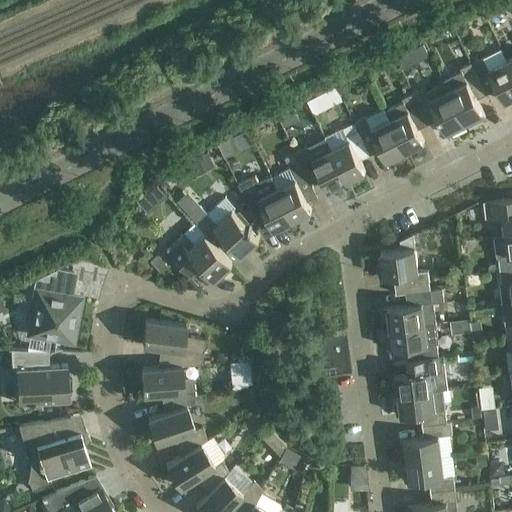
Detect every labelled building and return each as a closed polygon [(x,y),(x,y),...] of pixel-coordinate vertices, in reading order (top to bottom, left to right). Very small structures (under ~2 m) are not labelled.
[(511,98),(511,68),(508,61),(490,70),(484,58),(473,63),(486,90),(497,85),(505,102),(511,98)] [(462,71),(444,80),(445,83),(467,126),(486,117),(475,96),(486,90),(473,63),(461,69),(462,71)] [(467,126),(445,83),(427,92),(425,88),(414,93),(427,120),(438,114),(449,135),(467,126)] [(425,143),(419,130),(416,125),(427,120),(414,93),(403,99),(404,102),(386,111),(406,152),(425,143)] [(406,152),(386,111),(385,110),(367,119),(366,117),(355,123),(369,150),(379,144),(388,161),(406,152)] [(358,155),(369,150),(355,123),(344,129),(350,141),(332,150),(347,181),(366,172),(358,155)] [(347,181),(332,150),(326,138),(296,152),(310,179),(320,173),(329,191),(347,181)] [(290,169),(272,178),(294,220),(312,211),(308,202),(303,193),(314,188),(310,179),(296,152),(285,158),(290,169)] [(256,177),(239,185),(256,219),(267,213),(275,230),(294,220),(272,178),(272,177),(260,183),(256,177)] [(226,197),(196,224),(214,242),(223,234),(242,256),(260,240),(253,231),(254,230),(252,228),(250,229),(234,210),(236,208),(226,197)] [(504,216),(506,235),(511,234),(511,198),(485,202),(487,218),(504,216)] [(233,264),(214,242),(196,224),(167,250),(193,278),(204,267),(215,280),(233,264)] [(511,234),(506,235),(496,237),(500,263),(492,264),(489,267),(489,271),(500,270),(511,268),(511,234)] [(418,272),(414,235),(401,241),(402,250),(381,252),(383,264),(379,264),(381,278),(394,276),(396,294),(406,293),(431,290),(429,271),(418,272)] [(74,271),(58,268),(35,280),(32,297),(37,298),(34,315),(28,317),(26,328),(31,332),(32,333),(72,340),(73,335),(76,336),(79,320),(76,320),(80,299),(69,297),(74,271)] [(511,268),(500,270),(502,283),(501,284),(504,305),(511,303),(511,268)] [(465,287),(466,297),(493,294),(492,284),(465,287)] [(434,304),(442,303),(441,292),(432,293),(431,290),(406,293),(408,305),(385,308),(386,322),(390,321),(391,329),(437,323),(434,304)] [(167,348),(164,367),(182,366),(202,364),(206,339),(185,336),(186,324),(146,319),(143,345),(167,348)] [(439,343),(437,323),(391,329),(392,336),(388,336),(390,350),(413,347),(415,359),(440,356),(438,344),(439,343)] [(61,353),(61,351),(11,349),(12,369),(16,369),(18,404),(31,403),(31,404),(35,404),(35,403),(70,401),(70,391),(73,388),(72,377),(68,374),(68,365),(44,366),(43,352),(61,353)] [(416,371),(393,374),(395,388),(399,388),(399,395),(434,390),(449,389),(445,355),(440,356),(415,359),(416,371)] [(183,379),(182,366),(164,367),(142,368),(144,394),(168,392),(169,411),(187,406),(196,403),(194,379),(183,379)] [(248,373),(228,374),(228,400),(249,399),(248,373)] [(223,393),(222,378),(203,378),(204,393),(223,393)] [(511,400),(510,385),(476,389),(477,404),(479,404),(480,414),(511,410),(511,400)] [(435,401),(434,390),(399,395),(400,402),(396,402),(398,416),(421,413),(423,425),(448,422),(445,400),(435,401)] [(195,429),(187,406),(169,411),(148,418),(157,443),(180,435),(185,453),(207,439),(203,427),(195,429)] [(91,464),(85,445),(81,432),(72,434),(67,417),(19,425),(26,449),(31,448),(34,459),(33,471),(31,478),(30,482),(33,489),(51,481),(50,477),(91,464)] [(452,422),(448,422),(423,425),(424,437),(401,440),(403,454),(407,454),(408,461),(442,456),(440,436),(453,434),(452,422)] [(287,446),(269,428),(261,437),(281,456),(287,446)] [(207,439),(185,453),(167,465),(181,487),(201,474),(212,490),(224,476),(229,472),(222,460),(225,454),(213,436),(207,439)] [(11,437),(1,439),(4,458),(14,456),(11,437)] [(445,477),(442,457),(442,456),(408,461),(409,468),(405,468),(406,482),(430,479),(431,491),(456,488),(455,475),(445,477)] [(226,511),(232,506),(238,511),(249,511),(261,493),(264,489),(254,480),(242,493),(224,476),(212,490),(197,505),(203,511),(226,511)] [(92,492),(85,480),(42,498),(49,511),(59,511),(63,510),(63,511),(115,511),(112,506),(108,508),(104,500),(107,498),(101,487),(92,492)] [(458,501),(456,488),(431,491),(432,503),(409,507),(409,511),(449,511),(448,502),(458,501)] [(288,511),(281,508),(280,504),(261,493),(249,511),(288,511)]
